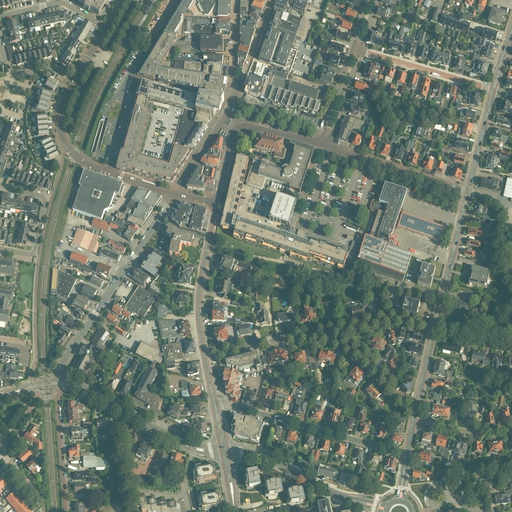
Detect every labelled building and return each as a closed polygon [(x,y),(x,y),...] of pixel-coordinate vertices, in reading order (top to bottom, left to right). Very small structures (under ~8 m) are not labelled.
[(8,0),(2,0),(5,8),(10,7),(8,0)] [(80,0),(77,5),(86,10),(87,8),(98,15),(107,0),(80,0)] [(162,36),(177,37),(183,37),(184,17),(230,19),(231,1),(203,0),(183,0),(162,36)] [(241,1),(240,9),(248,10),(248,9),(252,9),(262,12),(265,3),(256,0),(243,0),(246,1),(245,2),(242,1),(241,1)] [(276,0),(275,4),(297,11),(297,10),(304,12),(307,6),(288,0),(276,0)] [(424,6),(423,7),(426,8),(425,9),(427,10),(428,8),(429,9),(431,3),(426,0),(423,6),(424,6)] [(480,0),(477,7),(479,8),(478,10),(480,11),(481,9),(484,10),(487,2),(486,2),(486,1),(484,0),(483,1),(480,0)] [(276,6),(274,10),(285,14),(291,16),(293,12),(276,6)] [(379,8),(377,14),(387,18),(389,12),(387,11),(379,8)] [(240,9),(240,16),(249,19),(258,22),(262,12),(252,9),(251,10),(248,10),(240,9)] [(435,9),(431,21),(435,22),(434,25),(439,26),(440,23),(438,23),(442,12),(435,9)] [(270,26),(269,31),(273,33),(273,32),(285,36),(300,41),(301,38),(296,36),(302,19),(291,16),(285,14),(274,10),(274,11),(275,11),(274,12),(269,25),(270,26)] [(346,10),(345,13),(347,14),(346,16),(355,19),(357,13),(352,12),(352,11),(348,10),(348,11),(346,10)] [(493,10),(489,22),(501,26),(505,14),(493,10)] [(28,15),(25,16),(26,22),(27,22),(29,30),(34,29),(32,20),(30,21),(28,15)] [(443,15),(440,24),(468,33),(470,24),(464,22),(465,20),(456,18),(456,20),(444,16),(443,15)] [(240,16),(240,22),(256,28),(258,22),(249,19),(240,16)] [(184,18),(184,23),(192,23),(192,25),(195,26),(208,26),(216,26),(230,26),(230,21),(212,20),(212,18),(184,18)] [(9,20),(6,20),(6,23),(7,28),(8,29),(16,27),(15,21),(10,23),(9,20)] [(341,20),(339,26),(351,31),(353,25),(347,23),(347,22),(341,20)] [(80,23),(79,25),(89,31),(92,27),(84,22),(82,25),(80,23)] [(240,22),(240,28),(243,29),(255,33),(256,28),(240,22)] [(184,23),(183,33),(191,33),(191,32),(195,32),(195,26),(192,25),(192,23),(184,23)] [(79,25),(77,27),(80,29),(79,31),(86,35),(89,31),(79,25)] [(195,32),(195,35),(230,36),(230,26),(216,26),(208,26),(195,26),(195,32)] [(438,26),(436,32),(443,34),(445,28),(439,26),(438,26)] [(240,28),(240,33),(253,38),(255,33),(243,29),(240,28)] [(369,34),(366,44),(373,46),(375,40),(376,40),(379,30),(375,29),(375,32),(371,31),(370,34),(369,34)] [(375,40),(373,46),(374,45),(382,48),(384,40),(381,39),(381,38),(378,37),(379,34),(381,34),(382,31),(379,30),(376,40),(375,40)] [(485,30),(482,38),(495,42),(498,34),(485,30)] [(79,31),(76,35),(84,40),(86,35),(79,31)] [(295,39),(285,36),(273,32),(273,33),(269,31),(265,42),(292,50),(295,39)] [(338,32),(336,38),(347,42),(350,36),(338,32)] [(240,33),(240,39),(251,43),(253,38),(240,33)] [(76,35),(73,40),(81,44),(84,40),(76,35)] [(72,38),(69,43),(78,49),(81,44),(73,40),(72,38)] [(201,52),(209,52),(221,53),(222,49),(223,49),(223,46),(222,46),(222,41),(222,39),(201,38),(201,52)] [(161,39),(149,59),(165,61),(170,52),(190,53),(191,40),(186,40),(183,43),(177,42),(175,41),(161,39)] [(240,44),(240,45),(249,48),(251,43),(240,39),(240,44)] [(480,39),(479,43),(480,43),(480,45),(481,47),(481,48),(480,50),(492,53),(494,47),(487,45),(488,42),(480,39)] [(391,41),(388,49),(395,51),(397,42),(391,41)] [(290,74),(297,52),(292,50),(265,42),(265,43),(264,46),(262,52),(259,61),(283,68),(282,71),(290,74)] [(397,42),(395,51),(401,53),(403,44),(397,42)] [(69,43),(66,47),(76,53),(78,49),(69,43)] [(343,50),(344,48),(341,46),(336,44),(336,45),(334,44),(331,50),(342,54),(342,53),(343,53),(344,51),(343,50)] [(409,46),(407,55),(414,56),(416,48),(417,45),(414,44),(413,45),(410,44),(409,46)] [(240,46),(238,53),(247,56),(250,49),(249,48),(240,46)] [(313,46),(308,61),(314,63),(319,51),(320,48),(313,46)] [(41,47),(39,47),(42,60),(47,59),(45,51),(42,51),(41,47)] [(66,47),(64,52),(73,57),(76,53),(66,47)] [(421,49),(418,58),(425,60),(428,51),(427,51),(428,48),(425,47),(424,50),(421,49)] [(434,54),(432,60),(435,61),(434,63),(435,63),(436,64),(438,64),(439,64),(442,56),(438,55),(439,52),(438,52),(438,49),(436,48),(435,54),(434,54)] [(477,48),(476,51),(480,52),(479,55),(482,56),(482,58),(485,59),(485,58),(490,59),(492,53),(480,50),(477,48)] [(31,49),(29,49),(29,51),(32,63),(37,62),(35,53),(32,54),(31,49)] [(63,51),(60,56),(63,57),(71,62),(73,57),(64,52),(63,51)] [(442,56),(439,64),(440,64),(441,65),(442,66),(443,65),(444,66),(445,64),(447,65),(451,53),(449,52),(448,54),(443,53),(442,56)] [(238,53),(238,54),(238,59),(245,61),(247,56),(238,53)] [(327,54),(325,58),(330,59),(329,62),(338,66),(338,65),(339,65),(340,63),(339,62),(340,59),(335,57),(335,56),(327,54)] [(175,62),(177,63),(185,63),(222,67),(223,57),(202,57),(190,56),(190,58),(176,57),(175,62)] [(63,57),(60,62),(68,66),(71,62),(63,57)] [(455,60),(453,69),(458,70),(459,68),(463,69),(466,59),(460,57),(459,61),(455,60)] [(468,64),(468,66),(487,71),(488,68),(489,66),(488,66),(489,65),(479,62),(480,60),(473,58),(473,61),(476,62),(475,66),(472,65),(468,64)] [(148,59),(144,66),(145,66),(160,69),(165,61),(149,59),(148,59)] [(177,63),(176,73),(227,79),(229,68),(222,67),(185,63),(177,63)] [(281,75),(271,71),(266,70),(267,66),(257,63),(252,76),(258,78),(257,81),(262,82),(263,79),(267,81),(268,76),(286,82),(286,81),(287,79),(288,75),(289,74),(282,72),(281,75)] [(367,65),(366,70),(374,73),(375,70),(378,71),(380,67),(370,64),(370,66),(367,65)] [(464,65),(463,71),(470,73),(471,70),(477,72),(476,75),(485,78),(485,77),(486,77),(486,75),(487,71),(468,66),(464,65)] [(144,66),(138,77),(154,81),(155,80),(142,76),(145,66),(144,66)] [(145,66),(142,76),(155,80),(155,78),(159,79),(158,82),(201,93),(201,92),(205,93),(205,94),(216,95),(223,96),(226,88),(227,79),(176,73),(165,71),(160,69),(145,66)] [(324,68),(322,74),(323,75),(333,78),(333,77),(334,77),(335,74),(335,73),(335,72),(324,68)] [(388,69),(385,81),(392,82),(395,71),(388,69)] [(373,77),(374,73),(366,70),(364,75),(366,76),(365,79),(375,82),(376,78),(373,77)] [(397,85),(402,87),(403,84),(403,85),(404,84),(406,75),(399,73),(397,83),(397,85)] [(316,79),(315,83),(323,85),(324,82),(331,85),(331,83),(332,83),(333,80),(333,78),(323,75),(321,81),(316,79)] [(249,84),(246,92),(249,93),(248,95),(249,96),(258,99),(258,98),(261,98),(260,99),(265,101),(265,103),(270,105),(271,102),(273,103),(272,106),(283,109),(284,106),(286,107),(285,110),(295,113),(296,110),(316,117),(320,105),(315,104),(316,101),(319,102),(322,101),(324,94),(319,92),(286,81),(286,82),(268,76),(267,81),(263,79),(262,82),(257,81),(252,79),(251,82),(250,82),(249,83),(251,83),(251,85),(249,84)] [(409,85),(409,88),(412,89),(411,90),(413,91),(412,95),(416,96),(417,91),(415,90),(419,78),(412,76),(409,85)] [(48,78),(43,87),(52,92),(58,83),(48,78)] [(424,80),(421,88),(425,89),(424,92),(426,93),(427,90),(428,90),(429,87),(429,86),(430,81),(427,81),(427,80),(425,79),(424,80)] [(137,96),(184,110),(216,119),(222,100),(201,95),(201,98),(196,97),(197,96),(154,85),(154,86),(150,85),(150,84),(141,82),(137,96)] [(357,82),(355,88),(364,92),(365,88),(368,89),(369,86),(366,85),(357,82)] [(436,83),(432,95),(436,96),(436,97),(435,97),(434,101),(441,103),(443,97),(440,96),(442,89),(441,89),(442,85),(439,84),(439,83),(437,83),(436,83)] [(449,87),(447,95),(453,96),(452,97),(453,98),(452,102),(455,103),(457,96),(455,96),(457,89),(449,87)] [(32,109),(31,112),(36,114),(37,111),(45,114),(51,94),(41,91),(35,110),(32,109)] [(354,93),(351,101),(361,104),(363,100),(364,101),(365,98),(363,97),(364,97),(354,93)] [(470,93),(468,99),(479,101),(479,100),(480,100),(480,99),(480,98),(480,95),(470,93)] [(174,144),(184,110),(137,96),(137,97),(136,98),(116,170),(172,186),(192,153),(181,150),(174,144)] [(468,99),(467,105),(477,107),(478,104),(479,104),(479,103),(479,102),(479,101),(468,99)] [(502,102),(499,112),(508,114),(511,115),(511,117),(511,110),(509,110),(511,104),(502,102)] [(349,105),(346,113),(353,115),(354,112),(358,113),(359,110),(363,112),(364,108),(359,106),(358,109),(349,105)] [(466,110),(464,117),(474,119),(475,119),(476,116),(475,116),(476,113),(471,112),(471,111),(468,110),(466,110)] [(184,112),(184,115),(208,122),(210,117),(197,114),(197,117),(192,115),(193,115),(184,112)] [(36,115),(31,115),(31,118),(34,118),(36,132),(34,133),(34,138),(36,138),(36,139),(39,139),(39,137),(47,136),(45,116),(37,117),(36,115)] [(184,115),(183,118),(191,120),(191,119),(196,121),(195,123),(207,127),(208,122),(184,115)] [(339,135),(338,140),(347,143),(348,141),(349,141),(351,133),(351,132),(352,128),(353,129),(355,121),(345,117),(343,122),(344,122),(343,125),(342,125),(343,125),(341,129),(341,130),(342,130),(340,135),(339,135)] [(496,119),(495,123),(509,127),(511,122),(507,121),(497,118),(496,119)] [(182,120),(180,125),(204,134),(205,133),(207,127),(195,123),(182,120)] [(4,127),(3,129),(6,130),(6,129),(15,132),(17,127),(8,124),(7,128),(4,127)] [(464,124),(463,130),(471,132),(473,126),(464,124)] [(180,125),(179,131),(201,139),(201,138),(202,138),(202,137),(204,134),(180,125)] [(1,126),(0,128),(5,131),(4,134),(14,137),(16,132),(15,132),(6,129),(6,130),(3,129),(4,127),(1,126)] [(418,127),(414,137),(422,140),(426,130),(418,127)] [(463,130),(462,137),(470,139),(471,132),(463,130)] [(492,134),(490,139),(499,141),(499,142),(507,144),(508,138),(506,137),(507,132),(499,130),(498,131),(495,130),(494,130),(493,132),(492,134)] [(179,131),(177,136),(198,144),(199,143),(201,139),(179,131)] [(352,142),(351,144),(358,146),(358,145),(359,145),(361,141),(360,141),(361,137),(362,135),(359,134),(355,133),(355,134),(352,142)] [(4,134),(3,137),(3,138),(11,142),(12,142),(14,137),(4,134)] [(177,136),(175,143),(184,146),(184,147),(193,150),(194,148),(195,149),(195,148),(198,144),(177,136)] [(210,152),(207,157),(210,157),(219,159),(221,153),(222,153),(223,151),(221,150),(222,147),(224,147),(225,142),(224,138),(220,136),(216,138),(209,151),(210,152)] [(258,136),(255,149),(274,153),(273,158),(284,160),(287,150),(284,149),(284,146),(282,146),(283,144),(283,141),(258,136)] [(40,140),(33,142),(34,146),(38,144),(45,158),(43,159),(45,163),(54,159),(55,160),(58,158),(48,138),(42,142),(40,140)] [(375,146),(376,140),(370,138),(366,149),(372,151),(373,150),(374,150),(375,146)] [(467,148),(468,145),(465,144),(466,141),(454,138),(453,142),(456,142),(454,148),(458,149),(467,151),(468,151),(468,148),(467,148)] [(398,147),(394,158),(394,159),(394,160),(397,161),(398,160),(401,161),(404,152),(408,153),(411,143),(407,141),(404,149),(398,147)] [(491,142),(490,144),(491,145),(491,148),(495,149),(494,151),(498,152),(498,151),(499,151),(500,148),(501,148),(502,144),(500,144),(500,143),(492,141),(492,142),(491,142)] [(0,145),(0,148),(8,151),(9,152),(11,147),(9,146),(1,143),(0,145)] [(383,145),(380,154),(387,156),(387,154),(388,155),(390,151),(389,150),(390,147),(390,145),(388,144),(387,146),(383,145)] [(254,161),(246,183),(247,185),(262,190),(266,179),(290,187),(290,189),(300,192),(300,194),(300,193),(313,154),(294,148),(295,148),(294,153),(290,152),(285,165),(282,167),(268,162),(269,162),(264,160),(261,162),(256,160),(254,161)] [(410,157),(408,162),(409,162),(409,163),(416,166),(419,157),(415,156),(416,153),(413,152),(412,155),(411,158),(410,157)] [(451,153),(450,158),(455,160),(454,163),(455,163),(455,164),(458,164),(463,165),(464,164),(465,164),(465,161),(464,161),(465,158),(456,156),(456,155),(451,153)] [(487,158),(486,162),(497,165),(498,160),(498,159),(500,159),(500,160),(505,161),(509,162),(510,157),(509,157),(500,155),(498,155),(498,157),(497,157),(493,156),(493,157),(489,156),(488,158),(487,158)] [(205,156),(201,164),(205,166),(204,167),(209,168),(209,166),(208,165),(210,157),(207,157),(205,156)] [(210,157),(208,165),(209,166),(218,168),(219,159),(210,157)] [(234,167),(231,182),(243,185),(243,184),(249,159),(237,157),(235,165),(236,165),(235,167),(234,167)] [(424,162),(423,166),(424,167),(423,168),(430,171),(433,162),(429,160),(430,158),(428,157),(427,160),(426,159),(425,163),(424,162)] [(438,162),(435,174),(442,176),(444,171),(442,170),(444,164),(438,162)] [(496,169),(497,165),(486,162),(485,165),(486,166),(485,168),(490,169),(489,170),(495,172),(496,169)] [(198,168),(193,176),(215,181),(217,172),(216,172),(217,170),(209,168),(204,167),(204,169),(198,168)] [(11,171),(8,179),(13,181),(17,169),(15,168),(14,172),(11,171)] [(450,172),(448,177),(452,178),(457,180),(460,181),(460,179),(461,179),(462,175),(460,175),(461,172),(454,170),(452,169),(451,172),(450,172)] [(81,187),(73,210),(101,221),(104,212),(112,208),(111,206),(115,194),(121,197),(125,187),(122,186),(123,184),(85,170),(79,186),(81,187)] [(21,174),(18,183),(22,184),(27,173),(25,172),(24,175),(21,174)] [(30,178),(28,184),(33,186),(37,174),(35,174),(34,177),(31,176),(30,178)] [(193,176),(187,187),(188,189),(203,192),(205,190),(212,192),(213,191),(213,189),(215,181),(193,176)] [(41,180),(37,188),(42,190),(47,178),(45,177),(43,181),(41,180)] [(47,178),(42,190),(47,192),(50,183),(47,182),(49,179),(47,178)] [(481,186),(480,188),(481,188),(492,190),(494,183),(498,184),(499,180),(491,178),(490,181),(483,180),(483,179),(482,181),(481,181),(480,185),(481,186)] [(504,193),(502,200),(511,202),(511,179),(507,178),(504,193)] [(365,237),(358,260),(371,265),(369,273),(402,284),(411,257),(413,253),(396,248),(397,245),(395,244),(396,241),(393,240),(391,244),(389,243),(395,225),(398,226),(397,228),(439,242),(444,227),(420,219),(403,214),(403,212),(402,210),(401,209),(407,191),(386,184),(380,201),(376,199),(372,201),(370,208),(371,212),(376,213),(378,212),(378,213),(370,238),(365,237)] [(222,220),(220,228),(235,231),(234,236),(285,254),(291,238),(235,219),(242,189),(230,186),(223,217),(223,220),(222,220)] [(119,212),(116,219),(141,228),(162,197),(139,189),(123,214),(119,212)] [(269,219),(269,220),(289,226),(300,195),(299,195),(288,192),(286,191),(284,198),(277,196),(269,219)] [(0,210),(5,211),(5,209),(7,200),(6,200),(6,197),(9,197),(9,194),(7,193),(5,193),(4,199),(2,199),(0,206),(0,210)] [(206,216),(207,210),(194,206),(193,208),(188,207),(183,203),(182,203),(183,204),(174,216),(170,221),(180,228),(201,233),(203,227),(202,227),(205,216),(206,216)] [(474,209),(473,212),(474,212),(474,213),(478,214),(478,215),(481,216),(481,215),(482,215),(486,215),(488,208),(484,207),(484,206),(476,205),(475,209),(474,209)] [(103,222),(119,227),(122,228),(122,226),(124,222),(117,220),(116,223),(112,222),(113,219),(106,216),(104,222),(104,221),(103,222)] [(119,227),(103,222),(91,217),(90,219),(93,220),(92,226),(109,232),(110,228),(117,231),(119,227)] [(472,219),(470,224),(477,226),(477,228),(484,229),(485,224),(495,226),(496,222),(496,220),(490,219),(490,220),(489,220),(488,223),(484,222),(479,221),(472,219)] [(17,229),(19,230),(28,232),(29,230),(30,225),(18,223),(17,229)] [(125,226),(122,226),(122,228),(123,229),(128,228),(130,228),(129,231),(137,234),(139,230),(137,230),(138,228),(126,224),(125,226)] [(137,234),(129,231),(123,229),(122,228),(119,227),(117,231),(117,232),(124,238),(127,240),(130,242),(132,240),(132,241),(137,234)] [(171,228),(166,236),(173,240),(169,255),(179,257),(181,244),(192,247),(194,238),(182,235),(171,228)] [(78,229),(72,244),(99,255),(102,249),(103,246),(105,247),(105,245),(112,248),(112,249),(112,250),(124,254),(126,248),(114,243),(115,242),(105,238),(104,239),(78,229)] [(469,229),(468,235),(480,238),(482,232),(469,229)] [(299,230),(297,235),(299,236),(302,238),(305,238),(305,237),(305,235),(306,234),(306,233),(306,232),(299,230)] [(295,239),(290,255),(308,261),(309,257),(343,269),(343,268),(348,255),(342,254),(344,250),(341,250),(337,248),(336,251),(325,248),(326,245),(324,244),(320,243),(319,246),(310,243),(310,244),(295,239)] [(466,242),(466,244),(466,245),(481,249),(482,243),(467,240),(467,242),(466,242)] [(99,255),(98,256),(118,264),(121,257),(102,249),(99,255)] [(151,254),(149,257),(150,257),(148,260),(146,261),(145,260),(142,264),(139,268),(138,270),(158,284),(161,279),(164,274),(154,267),(162,256),(154,250),(151,254)] [(73,253),(69,263),(100,276),(100,275),(108,278),(112,269),(100,264),(97,270),(86,266),(89,259),(73,253)] [(221,259),(219,264),(221,264),(220,270),(222,270),(221,273),(225,274),(226,272),(230,273),(233,274),(235,266),(250,271),(252,266),(238,261),(238,263),(234,261),(224,258),(223,259),(221,259)] [(0,274),(1,275),(1,274),(3,275),(4,275),(6,275),(7,275),(9,276),(10,275),(9,275),(10,272),(11,267),(11,266),(11,263),(8,262),(5,262),(2,262),(2,261),(2,262),(0,261),(0,274)] [(422,265),(417,285),(430,288),(435,268),(422,265)] [(180,266),(179,275),(192,277),(193,272),(191,271),(192,269),(187,268),(188,267),(180,266)] [(469,281),(468,285),(469,285),(469,286),(470,286),(471,285),(486,289),(490,272),(475,269),(475,268),(474,268),(474,267),(473,267),(472,268),(471,272),(472,272),(472,273),(471,280),(470,280),(469,281)] [(52,269),(50,295),(56,295),(57,296),(56,298),(65,303),(77,280),(67,275),(52,269)] [(134,277),(132,279),(144,287),(146,284),(151,287),(149,288),(147,293),(151,295),(158,300),(160,295),(162,287),(152,280),(149,278),(149,279),(138,271),(136,273),(133,277),(134,277)] [(179,275),(177,284),(184,285),(184,284),(189,285),(189,283),(191,283),(192,277),(179,275)] [(91,277),(88,283),(101,289),(104,282),(97,279),(97,278),(94,276),(93,278),(91,277)] [(221,282),(219,294),(223,295),(222,298),(227,299),(228,296),(227,296),(228,292),(231,292),(233,282),(230,281),(226,280),(225,283),(221,282)] [(86,286),(81,295),(92,301),(97,291),(86,286)] [(150,297),(151,295),(147,293),(139,287),(134,294),(135,295),(134,296),(133,296),(131,300),(132,300),(130,303),(127,308),(125,308),(126,309),(136,316),(137,315),(138,316),(139,314),(140,315),(139,315),(143,318),(155,301),(150,297)] [(0,322),(6,324),(11,293),(0,291),(0,322)] [(173,293),(172,302),(179,303),(179,306),(183,306),(183,303),(187,303),(188,302),(188,300),(187,299),(188,293),(177,293),(173,293)] [(75,300),(72,305),(85,311),(90,302),(78,296),(76,301),(75,300)] [(449,309),(448,313),(447,313),(447,314),(447,315),(448,315),(449,314),(450,314),(449,316),(450,316),(450,318),(466,322),(471,303),(454,299),(453,302),(451,302),(450,306),(451,306),(450,310),(449,309)] [(403,309),(402,313),(417,317),(417,316),(420,303),(405,300),(404,304),(403,304),(402,304),(402,305),(401,305),(401,306),(401,307),(401,308),(402,309),(403,309)] [(111,310),(111,311),(116,314),(115,314),(118,316),(119,316),(121,317),(123,315),(128,319),(126,322),(130,325),(136,317),(136,316),(126,309),(125,308),(120,305),(116,303),(115,305),(111,310)] [(212,305),(212,307),(213,308),(213,312),(227,313),(227,305),(225,305),(225,304),(213,304),(212,305)] [(357,304),(348,307),(352,320),(373,314),(371,307),(367,308),(367,306),(358,308),(357,304)] [(264,305),(256,306),(257,312),(261,312),(261,318),(260,318),(261,324),(262,324),(262,325),(263,326),(266,325),(267,324),(267,323),(269,323),(268,311),(265,311),(264,305)] [(160,306),(158,317),(164,318),(165,315),(168,312),(171,313),(172,307),(160,306)] [(73,314),(63,308),(62,310),(72,316),(73,314)] [(75,312),(73,314),(80,319),(83,316),(82,315),(84,313),(77,309),(76,309),(74,308),(72,311),(75,312)] [(304,315),(301,315),(301,323),(309,322),(309,323),(310,324),(312,323),(313,322),(313,319),(316,319),(315,314),(313,314),(312,308),(308,309),(302,310),(303,313),(304,313),(304,315)] [(72,316),(62,310),(56,319),(60,322),(63,318),(67,321),(66,323),(68,325),(67,326),(73,330),(78,322),(74,320),(74,319),(71,317),(72,316)] [(227,322),(227,317),(227,313),(213,312),(213,317),(211,318),(211,320),(212,321),(216,321),(227,322)] [(288,314),(278,315),(279,322),(290,321),(290,320),(294,319),(293,313),(288,314),(288,313),(287,313),(288,314)] [(108,317),(107,319),(116,326),(120,321),(110,314),(110,315),(109,315),(108,316),(108,317)] [(177,321),(158,321),(162,339),(168,339),(170,339),(178,338),(179,338),(179,337),(180,337),(178,324),(177,324),(177,321)] [(163,354),(164,356),(166,366),(175,365),(175,361),(190,359),(189,354),(195,353),(195,352),(196,352),(194,342),(194,341),(185,343),(184,339),(184,337),(189,336),(189,334),(189,330),(190,329),(190,327),(188,326),(187,322),(178,324),(180,337),(179,337),(179,338),(178,338),(178,340),(177,340),(177,342),(177,344),(171,345),(169,346),(162,347),(163,354)] [(241,323),(235,324),(236,332),(240,331),(241,336),(251,334),(249,325),(242,326),(241,323)] [(62,335),(57,343),(61,346),(66,338),(67,338),(72,332),(63,327),(64,326),(61,324),(59,327),(59,328),(61,329),(59,333),(62,335)] [(228,340),(226,326),(229,325),(229,324),(217,325),(218,330),(215,331),(213,331),(214,336),(215,336),(215,339),(217,339),(217,340),(217,341),(219,341),(218,342),(219,342),(219,341),(220,341),(220,342),(228,340)] [(117,328),(114,331),(123,336),(125,333),(117,328)] [(100,329),(91,342),(94,343),(92,346),(101,353),(105,347),(103,346),(110,335),(100,329)] [(398,333),(394,333),(395,340),(402,340),(402,339),(404,339),(404,330),(398,330),(398,333)] [(412,332),(411,335),(414,336),(413,339),(422,341),(423,335),(412,332)] [(373,343),(372,349),(384,351),(385,347),(386,342),(373,339),(372,343),(373,343)] [(419,355),(421,347),(416,346),(417,343),(411,342),(410,345),(412,345),(410,352),(419,355)] [(138,391),(135,396),(137,398),(159,410),(164,402),(159,400),(161,397),(153,393),(152,396),(147,393),(158,373),(153,369),(156,363),(159,365),(162,360),(159,358),(159,357),(164,356),(163,354),(160,355),(158,354),(159,353),(141,344),(136,355),(153,364),(150,368),(140,385),(137,384),(135,389),(138,391)] [(444,344),(442,350),(459,354),(461,347),(449,344),(449,345),(444,344)] [(82,357),(75,370),(78,371),(78,372),(80,373),(83,374),(85,370),(87,371),(89,370),(90,368),(92,370),(95,364),(93,363),(97,355),(94,354),(96,350),(88,346),(88,347),(86,347),(85,347),(85,348),(84,348),(79,355),(82,357)] [(384,356),(383,358),(386,360),(387,359),(388,358),(390,360),(393,356),(393,355),(396,351),(390,346),(387,350),(388,351),(384,356)] [(15,350),(0,347),(0,360),(6,361),(6,360),(17,361),(17,360),(18,360),(18,358),(19,352),(15,351),(15,350)] [(282,350),(277,351),(279,365),(284,364),(283,363),(288,362),(287,359),(289,359),(288,353),(286,354),(286,351),(282,351),(282,350)] [(268,357),(263,358),(264,366),(269,365),(270,368),(268,368),(269,371),(274,370),(273,366),(275,366),(275,365),(279,365),(277,351),(272,352),(269,353),(270,357),(268,357)] [(321,351),(318,362),(322,363),(322,361),(326,363),(329,353),(321,351)] [(473,351),(471,362),(471,363),(472,360),(484,362),(483,365),(489,366),(490,359),(485,358),(486,351),(483,351),(483,353),(473,351)] [(300,354),(294,355),(295,364),(295,365),(299,365),(301,365),(301,366),(310,366),(310,358),(305,358),(305,354),(304,354),(303,353),(302,353),(301,354),(300,354)] [(329,353),(326,363),(329,363),(329,365),(333,366),(336,355),(329,353)] [(257,354),(222,364),(223,366),(223,367),(247,374),(257,371),(262,370),(261,364),(260,364),(257,354)] [(493,354),(492,370),(501,371),(501,372),(504,372),(505,365),(502,365),(503,357),(498,357),(497,356),(498,355),(493,354)] [(412,359),(410,367),(416,369),(418,360),(412,359)] [(135,360),(129,370),(134,372),(139,363),(135,361),(136,360),(135,360)] [(120,361),(113,372),(117,374),(122,366),(123,363),(120,361)] [(436,361),(435,368),(444,370),(445,366),(448,366),(449,363),(446,363),(446,362),(442,361),(441,362),(436,361)] [(100,372),(96,381),(103,384),(107,376),(107,375),(108,373),(106,371),(104,374),(102,373),(106,365),(101,363),(97,371),(100,372)] [(9,374),(8,377),(10,378),(18,379),(18,378),(22,378),(23,373),(18,373),(19,373),(11,372),(11,366),(6,365),(5,373),(9,374)] [(188,373),(184,374),(185,377),(189,378),(188,376),(197,375),(197,374),(199,373),(198,371),(197,370),(196,366),(198,366),(198,365),(187,367),(185,368),(185,371),(187,371),(188,373)] [(389,368),(386,370),(387,370),(387,372),(388,373),(389,373),(392,377),(394,379),(397,376),(396,374),(398,372),(400,371),(395,365),(393,366),(392,365),(389,367),(389,368)] [(351,373),(346,379),(349,382),(351,380),(355,384),(360,379),(362,377),(364,374),(362,373),(362,372),(359,370),(356,368),(354,370),(352,368),(349,371),(351,373)] [(435,368),(433,374),(438,375),(438,376),(442,377),(443,377),(446,378),(448,371),(444,370),(435,368)] [(223,374),(222,377),(223,378),(225,379),(238,382),(237,382),(237,381),(235,380),(236,378),(239,378),(240,374),(231,371),(230,371),(230,372),(225,371),(224,374),(223,374)] [(477,378),(476,383),(483,384),(483,385),(486,385),(488,371),(486,371),(486,372),(484,372),(483,379),(477,378)] [(112,378),(108,387),(110,388),(114,390),(119,382),(121,379),(120,378),(117,376),(117,378),(114,376),(113,379),(112,378)] [(406,385),(401,387),(401,388),(405,392),(406,393),(411,392),(414,381),(414,378),(405,382),(406,385)] [(225,383),(224,386),(227,387),(242,391),(243,390),(239,389),(240,387),(239,386),(240,383),(238,382),(225,379),(224,382),(225,383)] [(187,381),(181,382),(181,385),(182,385),(182,389),(185,389),(186,389),(186,391),(182,392),(183,399),(190,398),(190,396),(191,396),(191,397),(201,395),(202,394),(201,392),(200,391),(199,391),(199,387),(196,388),(196,387),(193,388),(192,384),(188,385),(188,384),(187,384),(187,381)] [(431,384),(431,387),(432,387),(431,388),(439,390),(439,389),(442,390),(443,383),(433,381),(432,384),(431,384)] [(122,388),(120,393),(122,394),(123,395),(124,395),(125,395),(126,396),(128,393),(131,389),(130,388),(132,385),(128,383),(127,384),(124,383),(122,387),(122,388)] [(264,389),(260,403),(269,405),(272,392),(272,390),(275,391),(277,385),(272,383),(270,391),(264,389)] [(370,389),(366,392),(374,401),(381,395),(375,387),(373,385),(369,389),(370,389)] [(300,402),(304,388),(298,386),(293,404),(296,405),(297,406),(295,414),(300,415),(301,412),(304,413),(307,404),(300,402)] [(351,390),(347,397),(353,400),(360,387),(357,386),(354,391),(351,390)] [(226,391),(226,394),(230,396),(230,397),(231,397),(237,399),(236,401),(240,402),(242,395),(241,395),(242,391),(227,387),(226,390),(226,391)] [(245,392),(242,404),(246,405),(250,407),(250,406),(252,407),(255,395),(245,392)] [(278,393),(276,400),(282,402),(280,408),(288,411),(289,406),(288,405),(289,403),(291,396),(278,393)] [(340,400),(337,410),(343,411),(346,401),(340,400)] [(430,410),(429,413),(431,414),(432,415),(435,416),(435,415),(440,416),(443,402),(440,401),(440,404),(439,404),(439,406),(436,405),(436,407),(433,406),(433,407),(432,407),(431,409),(432,410),(430,410)] [(68,404),(67,404),(68,414),(69,414),(69,415),(78,415),(79,415),(79,411),(78,411),(78,410),(79,408),(83,410),(85,406),(77,402),(77,403),(75,403),(74,403),(74,402),(68,403),(68,404)] [(443,402),(440,416),(444,417),(444,418),(447,419),(447,418),(448,418),(449,413),(450,413),(451,409),(443,407),(443,405),(445,405),(445,402),(443,402)] [(173,404),(168,414),(178,420),(179,419),(191,418),(192,419),(196,419),(204,418),(204,415),(204,409),(203,409),(203,406),(191,407),(191,409),(184,410),(184,409),(173,404)] [(312,415),(311,418),(320,421),(322,412),(321,412),(322,407),(314,405),(313,410),(314,410),(313,413),(312,413),(311,414),(312,415)] [(464,416),(463,420),(465,420),(465,421),(472,421),(473,417),(476,417),(476,413),(471,413),(472,407),(472,406),(469,406),(469,407),(468,407),(468,412),(466,412),(466,417),(464,416)] [(329,407),(327,415),(331,416),(330,418),(328,418),(327,421),(329,421),(329,422),(330,424),(332,425),(333,424),(336,424),(338,416),(339,417),(341,412),(339,411),(338,411),(337,410),(336,410),(335,409),(334,408),(333,408),(332,408),(332,407),(329,407)] [(78,415),(69,415),(69,422),(74,422),(74,423),(77,423),(77,422),(78,422),(81,421),(81,417),(85,417),(85,414),(79,415),(78,415)] [(233,428),(231,433),(235,434),(234,436),(259,443),(261,436),(264,425),(250,421),(251,420),(246,419),(246,420),(235,417),(232,428),(233,428)] [(395,418),(394,424),(397,425),(396,431),(401,432),(402,429),(404,430),(405,423),(402,422),(403,420),(395,418)] [(108,419),(104,419),(104,426),(105,426),(105,430),(109,429),(109,427),(112,426),(111,422),(109,422),(108,419)] [(347,419),(344,428),(351,430),(352,425),(355,426),(356,423),(353,422),(354,421),(347,419)] [(361,424),(360,430),(361,430),(360,432),(367,434),(368,430),(370,431),(372,422),(368,421),(367,423),(363,422),(363,424),(361,424)] [(193,424),(183,426),(184,432),(199,439),(201,433),(206,432),(205,428),(207,428),(206,422),(196,424),(193,424)] [(377,423),(374,433),(378,435),(377,437),(384,439),(387,429),(386,429),(387,426),(385,425),(385,426),(377,423)] [(24,438),(23,439),(30,444),(32,441),(35,444),(36,450),(41,450),(41,444),(34,438),(31,436),(36,429),(32,426),(25,436),(24,436),(23,437),(24,438)] [(274,432),(273,434),(274,435),(273,436),(277,437),(276,439),(279,440),(277,445),(281,446),(283,439),(279,438),(282,429),(276,427),(275,432),(274,432)] [(72,438),(72,440),(73,441),(83,441),(84,439),(83,435),(82,435),(82,429),(72,429),(72,438)] [(109,429),(105,430),(98,430),(98,434),(101,434),(101,438),(104,438),(103,433),(106,433),(110,433),(109,429)] [(290,432),(287,440),(296,442),(297,437),(294,436),(295,433),(294,433),(294,432),(292,432),(291,432),(290,432)] [(394,433),(392,441),(401,443),(402,439),(401,439),(401,437),(397,436),(398,434),(394,433)] [(130,435),(129,439),(131,440),(130,442),(136,445),(138,442),(140,438),(137,436),(138,435),(135,434),(135,435),(134,434),(133,436),(130,435)] [(424,434),(422,441),(430,443),(429,448),(432,449),(434,442),(431,441),(432,436),(424,434)] [(307,437),(304,445),(305,446),(304,448),(307,449),(308,447),(311,447),(313,447),(314,443),(313,442),(314,439),(307,437)] [(438,437),(436,446),(441,447),(439,453),(446,455),(448,450),(445,449),(447,439),(438,437)] [(154,445),(145,440),(135,458),(145,463),(152,451),(151,451),(154,445)] [(323,441),(320,450),(324,451),(323,453),(326,454),(327,452),(328,452),(330,443),(323,441)] [(451,448),(450,451),(452,451),(452,452),(456,453),(455,457),(458,458),(458,456),(461,444),(458,444),(458,443),(456,442),(455,443),(454,443),(453,448),(451,448)] [(498,443),(495,443),(496,453),(503,452),(503,451),(504,451),(504,449),(502,449),(502,442),(501,443),(501,442),(498,442),(498,443)] [(461,444),(458,456),(461,457),(461,455),(465,455),(467,444),(466,443),(464,443),(461,443),(461,444)] [(474,448),(473,449),(473,450),(474,451),(474,453),(478,453),(478,455),(478,458),(481,458),(481,460),(484,460),(485,452),(481,452),(481,451),(482,451),(482,445),(480,445),(480,444),(475,443),(475,448),(474,448)] [(489,449),(487,449),(488,454),(494,453),(494,456),(497,456),(496,453),(495,443),(492,444),(492,443),(489,443),(489,444),(488,444),(489,449)] [(338,445),(335,454),(343,456),(346,457),(348,451),(345,450),(345,448),(343,447),(338,445)] [(75,450),(69,450),(70,458),(80,457),(79,446),(75,446),(75,450)] [(117,447),(108,449),(110,457),(118,456),(117,447)] [(22,455),(18,458),(22,463),(31,455),(27,451),(26,451),(26,450),(22,454),(22,455)] [(354,454),(353,460),(359,462),(358,464),(359,464),(356,474),(362,475),(364,466),(361,465),(363,459),(362,458),(364,452),(358,451),(356,455),(354,454)] [(420,452),(419,461),(430,463),(432,463),(433,458),(431,457),(431,455),(429,454),(424,453),(420,452)] [(90,453),(81,453),(81,457),(84,457),(84,468),(110,468),(110,458),(97,458),(97,454),(90,454),(90,453)] [(157,461),(156,465),(163,467),(165,461),(167,462),(169,456),(159,453),(160,454),(158,459),(158,458),(157,461)] [(170,465),(169,467),(174,469),(175,466),(179,467),(179,465),(182,466),(184,461),(181,460),(182,456),(173,454),(170,465)] [(369,460),(367,466),(376,468),(378,461),(380,462),(382,457),(377,456),(376,455),(375,455),(374,455),(371,454),(370,460),(369,460)] [(386,460),(384,469),(388,470),(388,469),(392,470),(391,473),(394,474),(395,471),(398,461),(391,459),(390,461),(386,460)] [(32,463),(26,468),(30,472),(30,471),(32,473),(37,469),(35,467),(38,464),(35,461),(32,463)] [(304,463),(303,468),(312,471),(312,473),(312,472),(318,474),(318,475),(317,476),(318,476),(322,477),(323,477),(322,479),(322,480),(325,480),(325,481),(326,481),(326,480),(326,478),(327,478),(331,479),(331,480),(331,479),(335,480),(335,481),(336,481),(338,473),(337,472),(337,473),(333,472),(333,471),(329,470),(325,469),(324,469),(320,468),(320,464),(312,462),(311,465),(304,463)] [(195,469),(192,470),(192,473),(194,473),(195,479),(194,479),(194,483),(197,482),(197,483),(199,482),(199,483),(204,483),(204,482),(206,481),(206,480),(211,479),(212,479),(217,478),(216,477),(217,477),(216,474),(216,473),(215,473),(215,471),(215,470),(214,466),(214,465),(213,465),(210,466),(203,467),(201,467),(201,466),(196,467),(196,468),(195,468),(195,469)] [(258,470),(246,472),(249,487),(252,503),(265,501),(266,507),(274,505),(275,506),(289,503),(290,504),(305,501),(303,489),(287,492),(285,492),(283,492),(281,481),(265,484),(261,485),(258,470)] [(414,472),(413,477),(420,479),(419,481),(425,481),(426,478),(432,479),(433,473),(427,472),(426,474),(421,473),(414,472)] [(144,483),(147,477),(130,475),(131,481),(133,481),(144,483)] [(13,493),(5,500),(9,504),(17,497),(13,493)] [(200,497),(197,497),(198,501),(199,501),(200,507),(199,507),(200,511),(203,510),(203,511),(205,510),(205,511),(209,510),(209,509),(211,509),(211,508),(218,507),(221,507),(221,506),(222,506),(222,505),(221,502),(221,501),(220,498),(220,497),(220,494),(219,493),(208,495),(208,494),(206,495),(206,494),(202,495),(202,496),(200,496),(200,497)] [(505,496),(501,496),(502,504),(508,504),(508,503),(511,503),(509,495),(505,496)] [(501,496),(494,497),(494,502),(496,502),(496,505),(502,504),(501,496)] [(17,497),(9,504),(13,508),(21,502),(17,497)] [(145,498),(139,499),(142,511),(147,510),(147,511),(151,511),(149,500),(150,504),(147,505),(145,498)] [(155,499),(149,500),(151,511),(154,511),(157,511),(161,511),(159,502),(160,506),(157,507),(155,499)] [(165,501),(159,502),(161,511),(171,511),(169,503),(170,508),(167,508),(165,501)] [(331,511),(330,501),(317,503),(319,511),(331,511)] [(21,502),(13,508),(16,511),(17,511),(25,506),(21,502)] [(175,502),(169,503),(171,511),(181,511),(181,509),(177,510),(175,502)]
